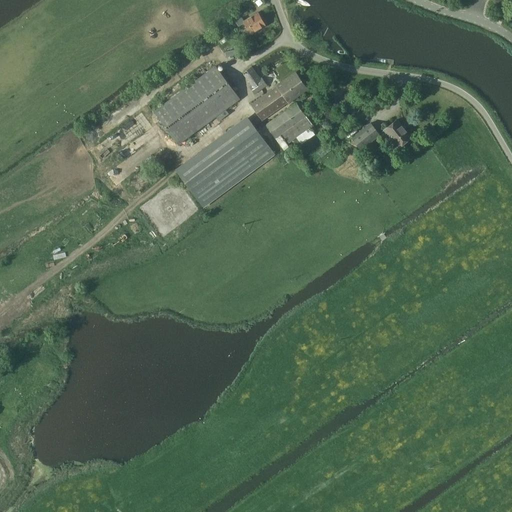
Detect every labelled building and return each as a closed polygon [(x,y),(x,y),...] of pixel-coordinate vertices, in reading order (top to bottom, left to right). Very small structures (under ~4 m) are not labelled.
[(266,25),(259,12),(244,21),(242,18),(236,21),(241,31),(247,28),(250,33),(266,25)] [(215,65),(157,108),(153,111),(178,145),(182,142),(240,99),(215,65)] [(261,77),(252,66),(242,72),(251,85),(249,86),(255,95),(269,84),(263,76),(261,77)] [(290,102),(308,89),(294,71),(276,84),(277,85),(251,103),(263,120),(289,101),(290,102)] [(297,102),(266,124),(276,138),(282,133),(289,142),(296,137),(310,127),(313,125),(297,102)] [(398,148),(411,137),(397,119),(383,130),(398,148)] [(205,207),(275,154),(250,120),(180,174),(205,207)] [(361,150),(381,135),(371,122),(351,138),(361,150)] [(310,127),(296,137),(302,144),(315,134),(310,127)]
